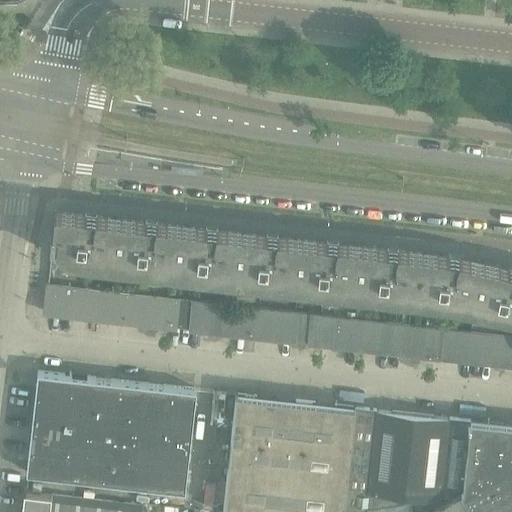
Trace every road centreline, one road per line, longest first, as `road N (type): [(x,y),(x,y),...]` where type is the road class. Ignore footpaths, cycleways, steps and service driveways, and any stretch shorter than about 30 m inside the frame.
road 1 (tertiary): [(47,86),(69,28),(87,7),(106,2),(511,42)]
road 2 (unclassified): [(511,398),(0,339)]
road 3 (secondary): [(27,162),(511,222)]
road 4 (secondary): [(511,172),(47,86)]
road 5 (unclassified): [(0,331),(27,162)]
